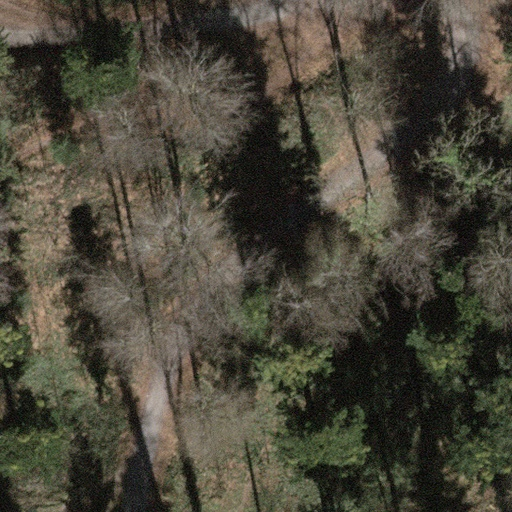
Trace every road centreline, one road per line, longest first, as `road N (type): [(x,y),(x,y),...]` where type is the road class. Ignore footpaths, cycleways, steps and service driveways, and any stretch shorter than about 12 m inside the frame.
road 1 (track): [(444,0),(424,125),(190,320),(149,455)]
road 2 (track): [(80,34),(432,0)]
